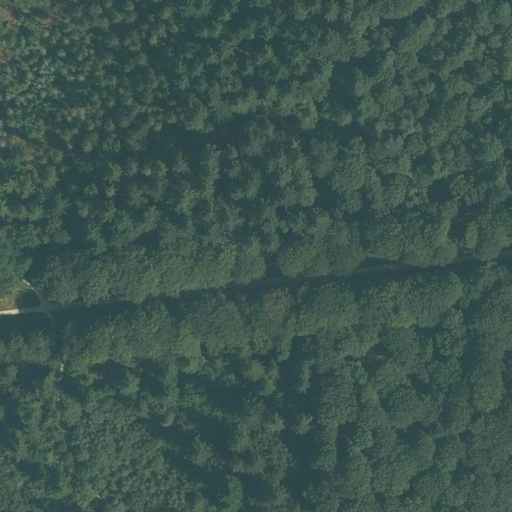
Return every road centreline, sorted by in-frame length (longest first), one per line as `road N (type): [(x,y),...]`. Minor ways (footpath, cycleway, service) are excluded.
road 1 (track): [(95,302),(511,252)]
road 2 (track): [(0,260),(27,277),(44,303),(61,342),(56,389),(78,471),(119,511)]
